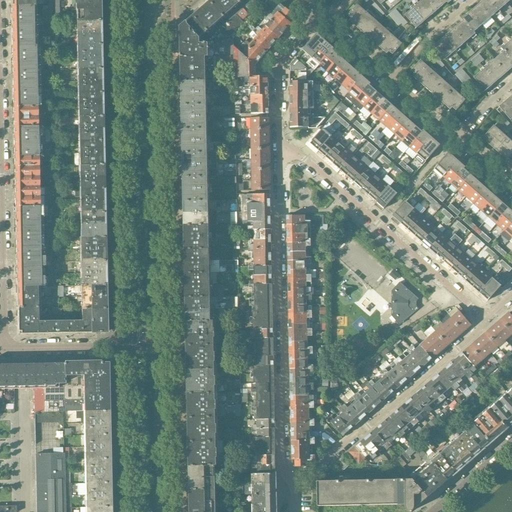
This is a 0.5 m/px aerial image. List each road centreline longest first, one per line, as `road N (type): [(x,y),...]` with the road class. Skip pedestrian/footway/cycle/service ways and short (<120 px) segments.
road 1 (secondary): [(160,511),(149,0)]
road 2 (secondary): [(131,0),(139,344)]
road 3 (residential): [(279,149),(282,463),(295,486)]
road 4 (residential): [(279,149),(303,159),(484,317)]
road 5 (residential): [(295,486),(473,335),(484,317)]
road 6 (residential): [(3,348),(0,178)]
road 7 (secondary): [(139,344),(140,511)]
road 8 (residential): [(25,511),(22,348)]
road 9 (residential): [(322,20),(280,60),(279,149)]
